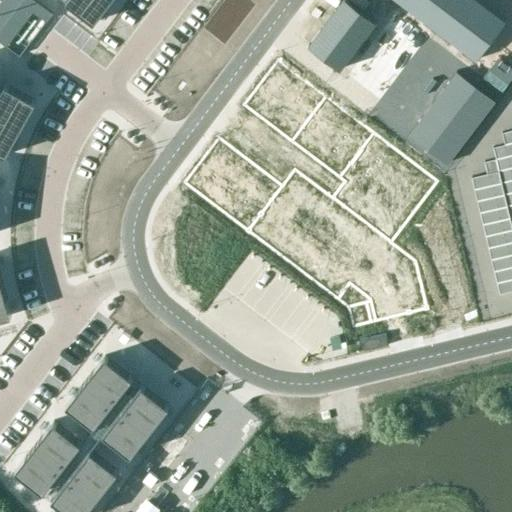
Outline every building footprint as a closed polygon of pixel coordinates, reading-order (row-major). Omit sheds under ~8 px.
[(2,0),(0,3),(0,38),(6,44),(33,9),(47,20),(53,12),(37,0),(2,0)] [(68,0),(95,21),(110,0),(68,0)] [(377,20),(351,0),(341,0),(309,44),(340,68),(377,20)] [(478,0),(399,0),(477,59),(506,20),(478,0)] [(414,52),(395,37),(360,82),(380,97),(414,52)] [(219,136),(186,181),(349,305),(354,327),(428,309),(416,259),(393,242),(439,180),(279,58),(245,103),(346,180),(333,196),(296,168),(283,185),(219,136)] [(495,99),(457,70),(409,133),(447,162),(495,99)] [(6,82),(0,92),(0,150),(6,154),(37,99),(6,82)] [(511,141),(511,129),(503,132),(505,143),(511,141)] [(494,146),(497,158),(511,153),(511,141),(505,143),(494,146)] [(511,153),(497,158),(499,169),(511,166),(511,153)] [(488,172),(499,169),(497,158),(485,160),(488,172)] [(511,178),(511,166),(499,169),(502,181),(511,178)] [(472,176),(475,188),(502,181),(499,169),(488,172),(472,176)] [(505,193),(511,190),(511,178),(502,181),(505,193)] [(502,181),(475,188),(478,199),(505,193),(502,181)] [(505,193),(478,199),(481,211),(508,204),(505,193)] [(483,223),(511,216),(508,204),(481,211),(483,223)] [(486,234),(511,228),(511,222),(511,216),(483,223),(486,234)] [(511,228),(486,234),(489,246),(511,240),(511,228)] [(511,252),(511,240),(489,246),(492,258),(511,252)] [(495,269),(511,265),(511,252),(492,258),(495,269)] [(511,265),(495,269),(497,281),(511,277),(511,265)] [(0,317),(12,314),(0,271),(0,317)] [(511,277),(497,281),(500,293),(511,289),(511,277)] [(340,335),(330,337),(333,349),(342,346),(340,335)] [(105,354),(66,403),(94,425),(133,376),(105,354)] [(142,383),(103,432),(131,454),(170,405),(142,383)] [(54,419),(15,468),(43,490),(82,441),(54,419)] [(91,448),(52,497),(70,511),(85,511),(119,470),(91,448)]
